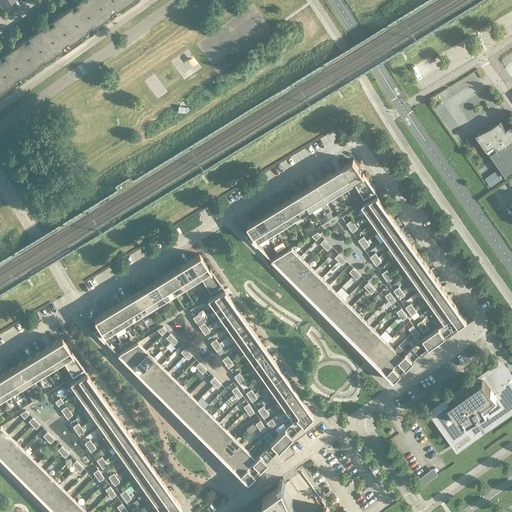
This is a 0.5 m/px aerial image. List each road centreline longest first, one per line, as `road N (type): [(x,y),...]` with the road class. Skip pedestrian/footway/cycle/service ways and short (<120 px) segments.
road 1 (unclassified): [(76,304),(339,144),(356,142),(484,321),(393,393)]
road 2 (tertiary): [(0,128),(180,0)]
road 3 (unclassified): [(222,511),(358,419)]
road 4 (residential): [(76,304),(0,182)]
